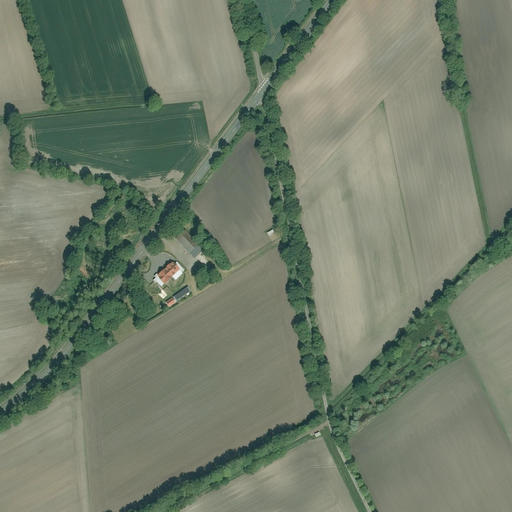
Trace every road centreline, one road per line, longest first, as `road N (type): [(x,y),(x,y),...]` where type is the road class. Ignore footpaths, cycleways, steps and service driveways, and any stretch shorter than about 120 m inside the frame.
road 1 (track): [(511,229),(339,411),(154,511)]
road 2 (track): [(264,91),(330,418),(373,511)]
road 3 (secondary): [(0,414),(60,363),(264,91)]
